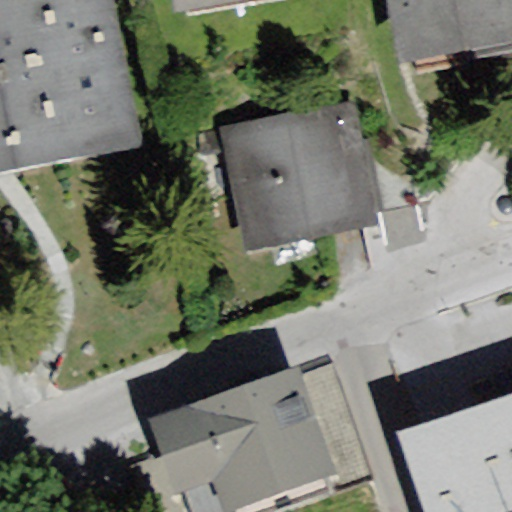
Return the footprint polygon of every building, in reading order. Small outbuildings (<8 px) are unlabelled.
[(0,0),(0,185),(151,152),(119,0),(0,0)] [(179,0),(183,20),(299,0),(179,0)] [(511,0),(398,0),(415,73),(511,56),(511,0)] [(355,106),(225,136),(249,259),(383,226),(355,106)] [(155,422),(184,495),(220,487),(228,511),(241,511),(342,477),(303,371),(155,422)] [(511,511),(511,404),(411,436),(434,511),(511,511)]
